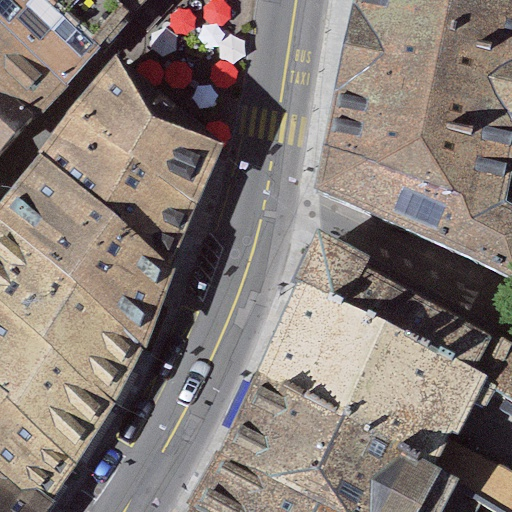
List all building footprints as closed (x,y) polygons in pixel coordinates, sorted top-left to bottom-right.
[(47,0),(0,0),(0,14),(80,90),(109,59),(47,0)] [(118,0),(47,0),(109,59),(142,23),(118,0)] [(118,0),(142,23),(162,0),(118,0)] [(511,0),(355,0),(322,197),(511,289),(511,0)] [(0,14),(0,88),(46,127),(80,90),(0,14)] [(135,81),(92,138),(223,219),(248,153),(135,81)] [(25,153),(0,132),(0,187),(5,181),(25,153)] [(92,138),(33,210),(79,238),(99,207),(201,277),(223,219),(92,138)] [(33,210),(4,250),(162,360),(201,277),(99,207),(79,238),(33,210)] [(511,339),(314,240),(289,294),(511,386),(511,339)] [(0,254),(0,384),(99,471),(162,360),(4,250),(0,254)] [(511,386),(289,294),(255,380),(469,461),(479,438),(482,430),(493,425),(494,408),(503,409),(511,387),(511,386)] [(255,380),(217,455),(344,511),(462,511),(442,503),(448,486),(487,501),(502,474),(469,461),(255,380)] [(0,452),(74,511),(76,511),(99,471),(0,384),(0,452)] [(511,450),(479,438),(469,461),(502,474),(511,477),(511,450)] [(0,511),(74,511),(0,452),(0,511)] [(344,511),(217,455),(196,499),(221,511),(344,511)] [(221,511),(196,499),(187,511),(221,511)]
